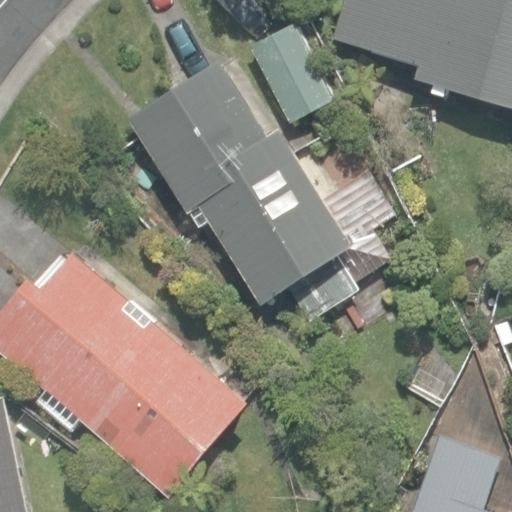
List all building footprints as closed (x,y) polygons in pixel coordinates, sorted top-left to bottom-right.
[(422,78),(511,104),(511,0),(352,0),(342,37),(427,61),(422,78)] [(255,45),(293,122),(339,100),(301,22),(255,45)] [(289,292),(309,324),(365,289),(360,282),(398,258),(379,230),(407,212),(379,169),(340,194),(296,124),(278,136),(232,63),(139,122),(197,213),(207,207),(269,305),(289,292)] [(0,326),(0,343),(177,497),(259,402),(84,250),(53,286),(42,277),(0,326)] [(0,511),(31,511),(8,396),(0,397),(0,511)] [(511,511),(511,433),(472,422),(439,443),(415,511),(511,511)]
